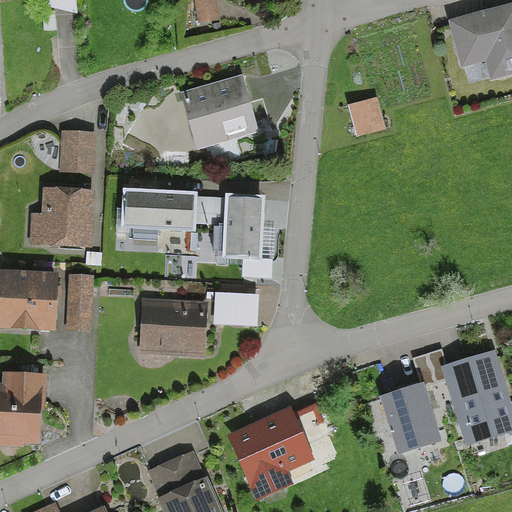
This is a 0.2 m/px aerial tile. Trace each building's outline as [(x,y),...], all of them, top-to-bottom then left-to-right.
[(195,0),(199,24),(214,21),(210,0),(195,0)] [(511,72),(511,9),(451,26),(462,66),(492,57),(498,76),(511,72)] [(183,101),(195,146),(253,129),(241,85),(183,101)] [(63,129),(61,170),(92,172),(94,130),(63,129)] [(84,246),(85,246),(88,196),(68,195),(64,191),(57,190),(53,194),(46,194),(44,244),(84,246)] [(156,230),(190,231),(192,199),(124,195),(123,228),(132,228),(131,241),(156,242),(156,230)] [(224,258),(257,260),(260,202),(227,200),(225,230),(213,229),(212,253),(224,254),(224,258)] [(22,327),(51,329),(54,280),(0,277),(0,278),(0,313),(19,314),(22,318),(22,327)] [(69,298),(88,299),(89,282),(70,281),(69,298)] [(241,301),(214,300),(214,320),(240,321),(241,301)] [(141,351),(201,354),(203,309),(143,306),(141,351)] [(511,427),(511,412),(494,353),(445,368),(467,441),(511,427)] [(36,429),(34,425),(36,379),(4,378),(4,393),(0,392),(0,437),(18,439),(23,442),(29,442),(33,439),(36,435),(36,429)] [(439,439),(422,385),(385,397),(401,451),(439,439)] [(279,471),(306,458),(287,416),(232,441),(257,496),(285,484),(279,471)] [(214,511),(190,457),(150,475),(166,511),(214,511)]
